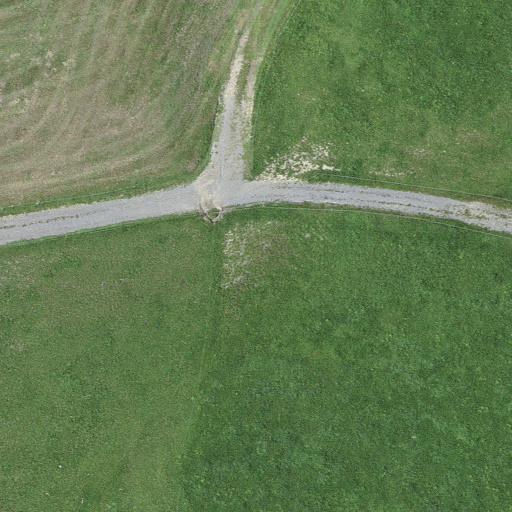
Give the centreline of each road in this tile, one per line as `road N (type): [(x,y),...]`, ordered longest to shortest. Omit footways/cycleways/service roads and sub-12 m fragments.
road 1 (track): [(0,237),(271,195),(356,199),(511,224)]
road 2 (track): [(192,203),(275,246),(330,310),(432,511)]
